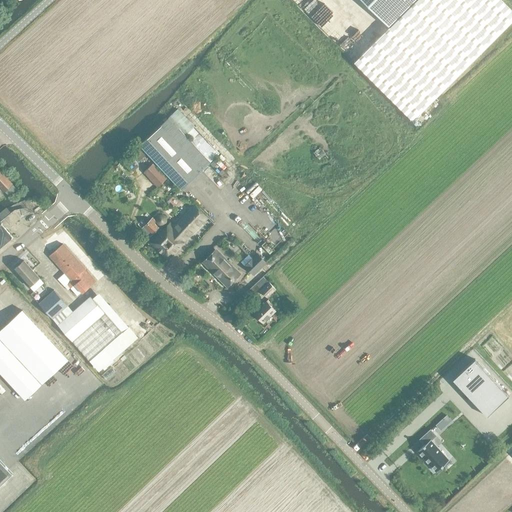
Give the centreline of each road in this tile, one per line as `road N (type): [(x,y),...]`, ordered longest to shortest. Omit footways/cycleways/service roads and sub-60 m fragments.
road 1 (unclassified): [(405,511),(242,340),(164,284),(72,196)]
road 2 (track): [(351,454),(511,306)]
